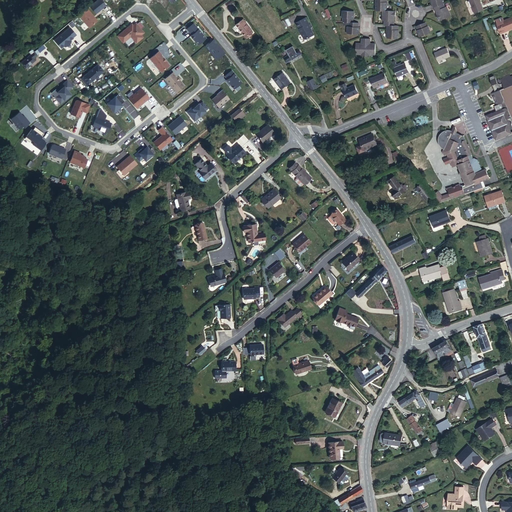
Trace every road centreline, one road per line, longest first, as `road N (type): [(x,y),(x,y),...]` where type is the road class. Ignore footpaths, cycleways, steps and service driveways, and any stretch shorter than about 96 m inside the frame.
road 1 (residential): [(165,29),(136,9),(38,88),(36,102),(55,126),(109,147),(170,112),(203,78)]
road 2 (track): [(158,511),(148,465),(156,286)]
road 3 (residential): [(218,350),(369,228)]
road 4 (tertiary): [(406,344),(366,444),(371,511)]
road 5 (tertiary): [(194,7),(296,133)]
road 6 (residential): [(221,259),(229,245),(225,202),(301,139)]
road 7 (tertiary): [(369,228),(404,296),(406,344)]
road 8 (residential): [(321,135),(437,90)]
